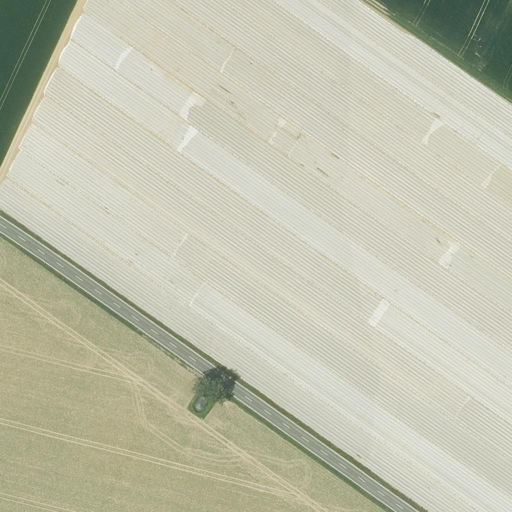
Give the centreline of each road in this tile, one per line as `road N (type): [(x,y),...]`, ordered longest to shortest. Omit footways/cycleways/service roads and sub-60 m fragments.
road 1 (secondary): [(405,511),(0,223)]
road 2 (track): [(511,101),(367,0)]
